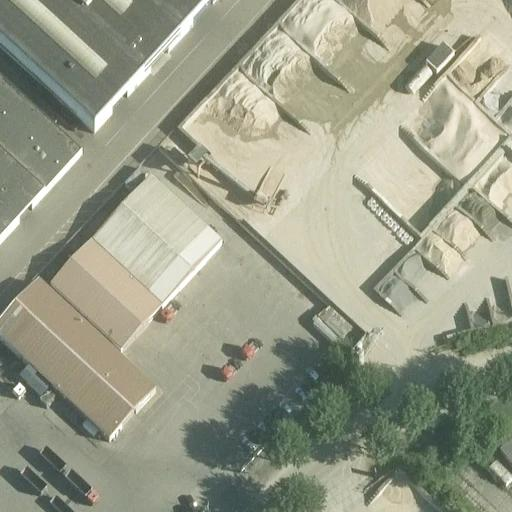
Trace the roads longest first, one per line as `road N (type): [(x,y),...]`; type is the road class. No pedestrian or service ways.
road 1 (unclassified): [(511,366),(378,415),(263,511)]
road 2 (unknown): [(0,449),(44,440),(124,474),(152,473)]
